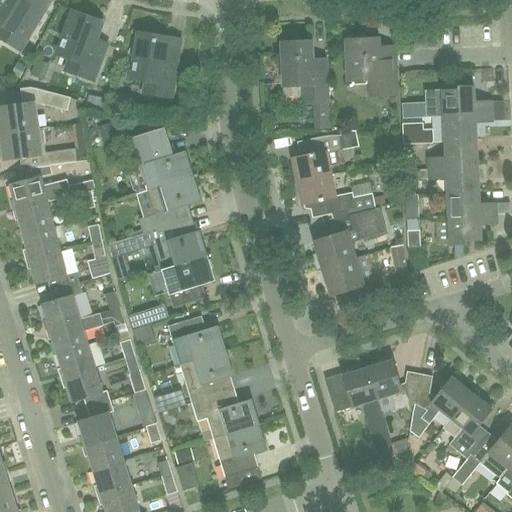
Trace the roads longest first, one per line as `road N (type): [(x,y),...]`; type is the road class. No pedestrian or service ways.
road 1 (residential): [(293,351),(234,150),(226,0)]
road 2 (residential): [(63,511),(0,302)]
road 3 (residential): [(293,351),(450,303)]
road 4 (residential): [(335,492),(293,351)]
